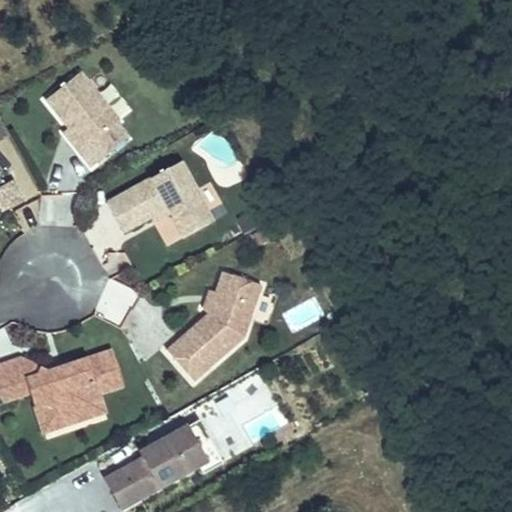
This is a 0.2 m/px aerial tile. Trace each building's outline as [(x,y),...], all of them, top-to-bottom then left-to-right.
[(119,119),(79,71),(46,98),(68,126),(84,146),(79,149),(91,165),(127,137),(115,122),(119,119)] [(84,146),(68,126),(64,130),(79,149),(84,146)] [(184,236),(213,220),(179,160),(107,201),(123,230),(167,206),(184,236)] [(3,183),(0,185),(0,203),(1,205),(3,209),(23,198),(12,179),(3,183)] [(102,264),(110,279),(133,268),(124,253),(102,264)] [(260,283),(220,270),(214,290),(207,311),(165,347),(193,379),(242,336),(260,283)] [(108,280),(95,311),(126,324),(139,293),(108,280)] [(214,290),(208,288),(202,306),(207,311),(214,290)] [(122,384),(110,350),(70,363),(71,368),(69,374),(58,377),(55,368),(46,371),(40,368),(19,358),(0,364),(0,400),(28,391),(33,405),(41,402),(48,406),(53,420),(78,411),(87,416),(98,396),(97,393),(122,384)] [(71,368),(70,363),(68,359),(40,368),(46,371),(55,368),(58,377),(69,374),(71,368)] [(103,411),(98,396),(87,416),(103,411)] [(42,432),(87,416),(78,411),(53,420),(48,406),(41,402),(33,405),(42,432)] [(204,459),(185,425),(140,449),(144,455),(106,477),(122,505),(204,459)]
